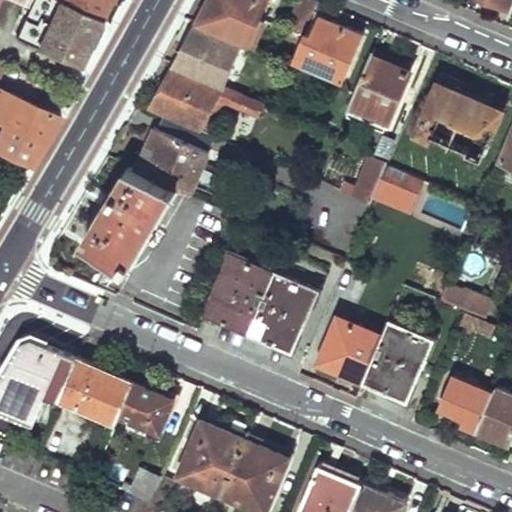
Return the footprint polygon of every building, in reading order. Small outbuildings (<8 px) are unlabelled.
[(98,19),(53,0),(35,0),(29,14),(45,21),(43,26),(38,36),(22,29),(17,41),(74,66),(98,19)] [(53,0),(98,19),(107,0),(53,0)] [(207,0),(196,23),(253,46),(264,21),(261,20),(269,0),(207,0)] [(311,0),(298,0),(288,27),(302,33),(315,1),(311,0)] [(314,14),(295,61),(341,80),(361,34),(314,14)] [(22,29),(38,36),(43,26),(27,19),(22,29)] [(195,28),(174,65),(227,86),(229,80),(225,78),(239,47),(195,28)] [(370,55),(348,105),(388,121),(409,71),(370,55)] [(171,69),(149,108),(197,127),(213,98),(254,116),(259,105),(171,69)] [(437,82),(416,131),(431,138),(433,133),(468,148),(465,153),(482,161),(503,111),(437,82)] [(0,89),(0,152),(26,164),(40,139),(55,113),(0,89)] [(348,105),(343,115),(384,133),(388,121),(348,105)] [(161,131),(144,172),(178,188),(190,192),(208,150),(161,131)] [(511,132),(493,177),(511,185),(511,132)] [(370,158),(354,197),(369,204),(376,190),(386,165),(370,158)] [(127,165),(81,241),(128,268),(178,188),(144,172),(127,165)] [(386,165),(376,190),(422,210),(432,185),(386,165)] [(224,286),(213,316),(249,331),(274,271),(231,252),(218,283),(224,286)] [(274,271),(249,331),(284,347),(298,317),(305,320),(318,289),(274,271)] [(218,283),(205,313),(213,316),(224,286),(218,283)] [(461,293),(444,286),(439,299),(456,306),(461,293)] [(461,293),(456,306),(484,318),(492,301),(463,289),(461,293)] [(339,315),(321,357),(348,368),(345,374),(363,382),(383,334),(339,315)] [(298,317),(284,347),(292,350),(305,320),(298,317)] [(383,334),(363,382),(401,397),(413,367),(421,370),(434,340),(388,320),(383,334)] [(21,346),(0,383),(0,409),(34,424),(47,398),(59,403),(61,398),(77,359),(38,342),(34,340),(31,341),(26,342),(21,346)] [(77,359),(61,398),(121,421),(121,420),(137,383),(78,357),(77,359)] [(413,367),(401,397),(408,400),(421,370),(413,367)] [(453,375),(440,406),(453,411),(451,418),(477,429),(493,392),(453,375)] [(137,383),(121,420),(160,436),(176,400),(137,383)] [(493,392),(477,429),(510,443),(511,437),(511,393),(496,386),(493,392)] [(205,419),(181,475),(225,494),(249,437),(205,419)] [(249,437),(225,494),(268,511),(292,455),(249,437)] [(299,511),(351,511),(363,482),(319,464),(299,511)] [(126,480),(122,489),(153,502),(164,477),(144,468),(137,484),(126,480)] [(164,477),(153,502),(167,508),(177,482),(164,477)] [(363,482),(351,511),(402,511),(407,501),(363,482)]
